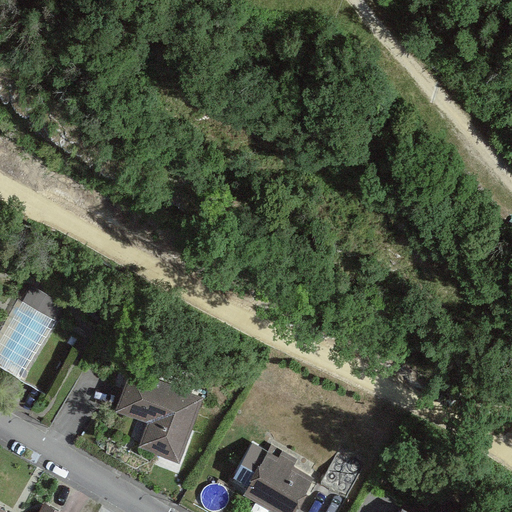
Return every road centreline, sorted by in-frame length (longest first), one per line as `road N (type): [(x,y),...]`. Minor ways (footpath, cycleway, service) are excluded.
road 1 (track): [(511,465),(0,191)]
road 2 (track): [(352,0),(511,180)]
road 3 (residential): [(0,426),(146,511)]
